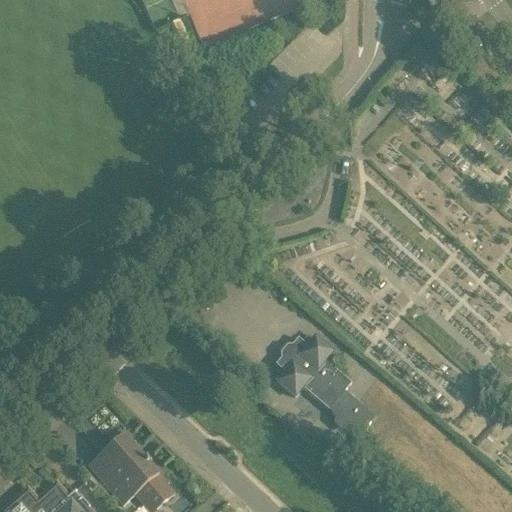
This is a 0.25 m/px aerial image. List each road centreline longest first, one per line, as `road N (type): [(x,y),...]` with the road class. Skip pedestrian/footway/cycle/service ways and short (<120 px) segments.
road 1 (unclassified): [(98,353),(372,61)]
road 2 (residential): [(267,511),(98,353)]
road 3 (unclassified): [(0,435),(98,353)]
